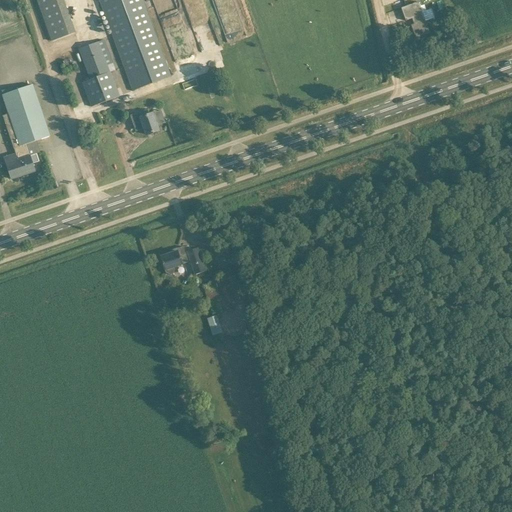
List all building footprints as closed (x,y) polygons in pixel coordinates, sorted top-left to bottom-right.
[(37,0),(52,41),(75,33),(63,0),(37,0)] [(99,0),(109,24),(133,91),(170,77),(146,10),(141,0),(99,0)] [(430,33),(425,21),(435,18),(431,9),(422,12),(418,2),(401,8),(406,21),(412,19),(414,24),(411,25),(416,38),(430,33)] [(119,96),(110,72),(115,70),(103,40),(79,50),(90,80),(83,82),(91,102),(93,107),(119,96)] [(35,171),(30,156),(41,152),(37,141),(50,137),(33,85),(2,96),(8,115),(3,116),(16,153),(4,157),(11,179),(35,171)] [(152,114),(148,115),(146,110),(130,116),(136,132),(144,129),(146,135),(158,131),(152,114)] [(195,275),(205,272),(197,248),(186,252),(184,246),(178,248),(177,248),(178,251),(172,253),(171,250),(170,250),(171,253),(160,257),(164,270),(165,270),(166,273),(170,275),(173,274),(175,270),(174,267),(182,265),(182,264),(190,262),(195,275)] [(204,285),(214,315),(235,307),(224,278),(204,285)]
